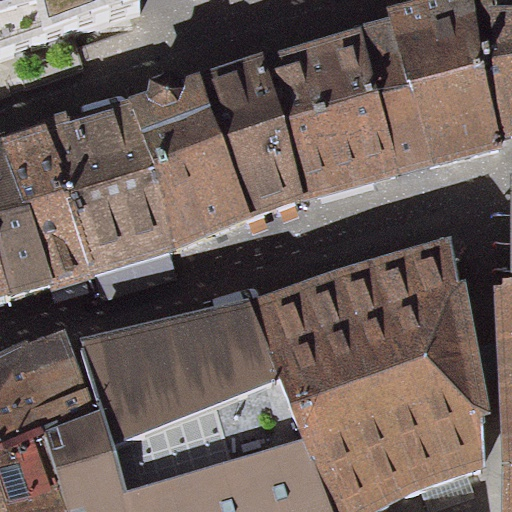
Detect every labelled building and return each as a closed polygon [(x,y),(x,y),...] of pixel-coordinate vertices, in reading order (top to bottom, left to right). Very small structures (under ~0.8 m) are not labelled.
[(134,0),(0,0),(0,58),(139,14),(134,0)] [(0,307),(19,303),(55,293),(102,281),(181,255),(194,249),(255,222),(306,206),(398,180),(411,177),(449,167),(503,153),(502,143),(511,139),(511,0),(423,0),(388,9),(390,18),(366,26),(270,59),(204,76),(72,126),(68,116),(0,142),(0,307)] [(500,486),(501,511),(511,511),(511,207),(507,291),(496,292),(500,486)] [(352,281),(247,312),(323,511),(376,511),(419,493),(477,472),(481,471),(479,370),(452,252),(352,281)] [(323,511),(247,312),(75,343),(102,412),(40,438),(66,511),(323,511)] [(0,378),(0,511),(66,511),(40,438),(102,412),(75,343),(0,378)]
